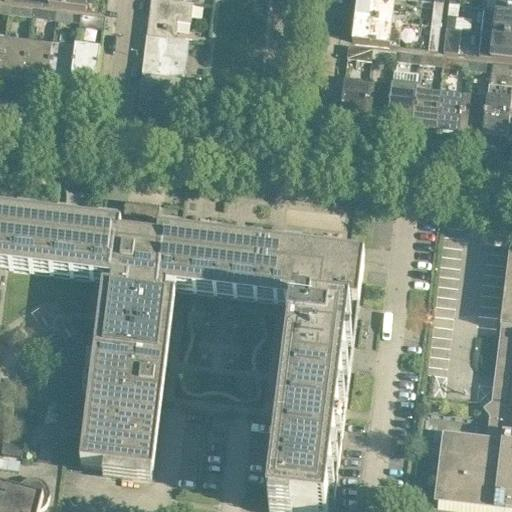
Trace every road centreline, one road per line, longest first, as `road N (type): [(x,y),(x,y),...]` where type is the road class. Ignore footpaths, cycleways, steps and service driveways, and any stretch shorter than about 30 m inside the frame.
road 1 (residential): [(308,171),(102,145)]
road 2 (residential): [(511,196),(308,171)]
road 3 (residential): [(308,171),(330,0)]
road 4 (residential): [(102,145),(117,114),(131,0)]
